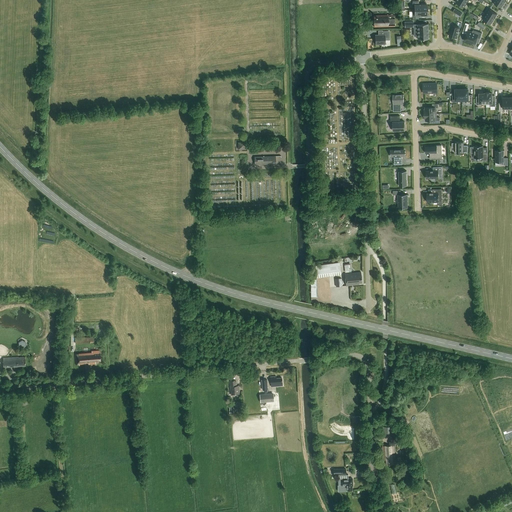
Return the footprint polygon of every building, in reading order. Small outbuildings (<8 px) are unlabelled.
[(419,4),(419,1),(412,1),(412,4),(413,4),(413,10),(415,10),(427,10),(427,4),(419,4)] [(486,14),(494,20),(497,14),(489,9),(486,14)] [(427,10),(415,10),(413,10),(412,10),(412,19),(419,19),(419,16),(427,16),(427,10)] [(482,19),(491,25),(494,20),(486,14),(482,19)] [(387,19),(387,16),(395,16),(395,15),(380,15),(380,18),(377,18),(377,17),(376,17),(376,18),(373,18),(374,25),(377,25),(378,26),(395,26),(395,19),(387,19)] [(413,22),(404,22),(404,27),(413,27),(417,27),(417,32),(414,32),(414,36),(417,36),(417,39),(428,39),(428,24),(417,24),(417,25),(413,25),(413,22)] [(465,41),(469,42),(473,30),(472,32),(467,31),(469,24),(465,23),(462,33),(466,34),(464,40),(465,40),(465,41)] [(456,38),(459,27),(452,25),(449,36),(456,38)] [(482,33),(473,30),(469,42),(474,44),(474,43),(475,44),(477,38),(480,39),(482,33)] [(383,35),(378,35),(375,35),(375,45),(385,45),(385,38),(388,38),(388,31),(383,31),(383,35)] [(423,84),(423,93),(437,92),(436,83),(423,84)] [(458,89),(458,88),(455,88),(455,95),(452,95),(453,103),(456,103),(456,100),(462,100),(462,89),(458,89)] [(466,101),(466,104),(472,104),(472,95),(468,95),(468,89),(464,89),(464,88),(462,88),(462,89),(462,100),(462,101),(466,101)] [(486,104),(485,93),(483,93),(483,92),(479,92),(479,96),(479,99),(476,99),(476,104),(486,104)] [(486,104),(490,104),(490,106),(495,106),(495,98),(492,98),(492,93),(489,93),(485,93),(486,104)] [(401,102),(404,102),(404,94),(393,94),(393,111),(401,111),(401,102)] [(503,110),(509,110),(509,97),(508,97),(503,97),(503,102),(499,102),(499,111),(503,111),(503,110)] [(424,114),(437,114),(437,107),(438,107),(438,104),(432,104),(432,107),(425,107),(425,109),(424,109),(424,114)] [(437,117),(437,114),(424,114),(424,118),(425,118),(425,120),(434,120),(434,123),(440,123),(440,117),(437,117)] [(400,116),(390,116),(390,122),(392,122),(393,131),(394,131),(394,132),(398,132),(397,131),(405,130),(404,122),(400,122),(400,116)] [(468,145),(464,145),(464,142),(455,142),(455,153),(456,153),(456,154),(461,154),(461,153),(464,153),(464,152),(468,152),(468,145)] [(425,153),(430,153),(430,160),(442,160),(441,145),(436,145),(436,146),(425,146),(425,153)] [(483,146),(474,146),(474,147),(470,147),(470,153),(474,153),(474,158),(483,158),(483,160),(487,160),(487,153),(483,153),(483,146)] [(405,148),(389,149),(389,157),(393,157),(393,164),(401,164),(401,156),(405,156),(405,148)] [(495,162),(503,162),(503,165),(508,165),(508,158),(503,158),(503,150),(495,150),(495,162)] [(276,156),(260,157),(254,157),(254,164),(260,164),(260,165),(276,164),(276,156)] [(438,170),(434,170),(427,170),(427,171),(426,171),(426,178),(431,178),(435,178),(439,178),(439,174),(442,174),(442,166),(438,166),(438,170)] [(398,186),(406,186),(406,171),(398,171),(398,186)] [(439,201),(442,201),(441,189),(433,189),(433,193),(430,193),(427,193),(427,202),(439,202),(439,201)] [(393,191),(393,195),(397,195),(398,208),(408,208),(408,194),(401,194),(400,190),(393,191)] [(317,276),(317,278),(341,274),(339,262),(315,265),(317,275),(317,276)] [(361,272),(344,274),(346,286),(359,285),(359,283),(362,283),(361,272)] [(96,364),(96,362),(101,361),(100,350),(92,351),(92,353),(75,355),(76,365),(80,365),(80,366),(86,365),(86,362),(89,362),(89,365),(96,364)] [(19,366),(26,366),(25,357),(19,357),(3,358),(4,370),(11,369),(11,367),(14,367),(14,369),(19,369),(19,366)] [(271,387),(282,385),(281,377),(276,378),(276,376),(270,377),(271,387)] [(231,395),(232,395),(239,394),(239,386),(237,386),(236,381),(235,381),(235,380),(229,381),(231,395)] [(260,402),(274,401),(273,393),(259,394),(260,402)] [(394,459),(394,446),(382,446),(383,460),(386,460),(386,465),(394,464),(394,459)] [(339,469),(339,474),(338,474),(339,479),(338,479),(338,485),(340,485),(346,485),(346,490),(352,489),(352,486),(353,486),(352,478),(348,479),(348,474),(346,474),(346,468),(339,469)]
